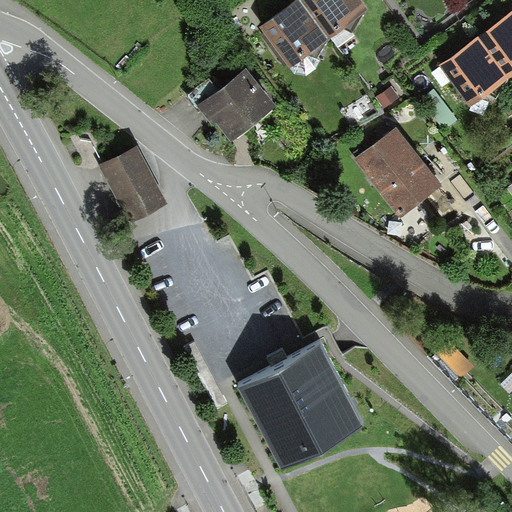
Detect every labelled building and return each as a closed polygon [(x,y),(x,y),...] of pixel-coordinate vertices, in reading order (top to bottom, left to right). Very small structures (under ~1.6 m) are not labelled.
[(266,27),(262,30),(285,63),(287,62),(295,72),(307,74),(317,67),(322,57),(319,56),(331,29),(309,0),(287,0),(260,19),(266,27)] [(309,0),(331,29),(340,23),(353,30),(367,4),(364,0),(309,0)] [(468,38),(440,59),(469,98),(511,65),(511,6),(504,12),(468,38)] [(246,60),(200,98),(214,114),(231,135),(277,97),(246,60)] [(375,96),(380,104),(394,96),(389,87),(375,96)] [(397,121),(355,154),(400,211),(442,178),(397,121)] [(138,143),(99,162),(124,213),(163,193),(138,143)] [(279,360),(238,382),(282,465),(365,422),(321,338),(279,360)] [(464,376),(477,364),(454,339),(441,352),(464,376)]
